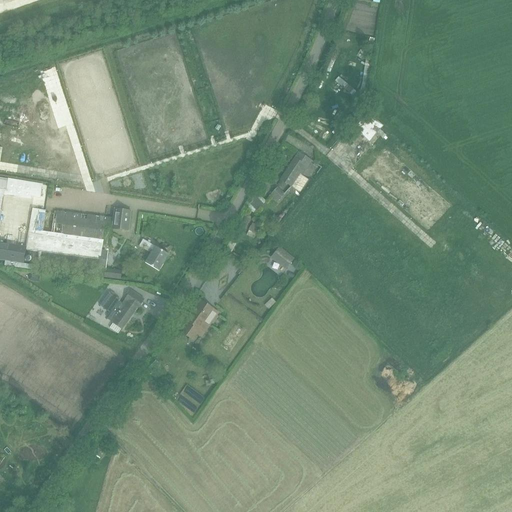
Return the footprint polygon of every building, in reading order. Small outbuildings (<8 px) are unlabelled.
[(321,54),(318,66),(324,68),(328,56),(321,54)] [(122,151),(122,160),(130,160),(130,151),(122,151)] [(312,161),(299,153),(295,158),(281,180),(292,187),(295,182),(296,182),(300,176),(301,177),(312,161)] [(0,187),(33,191),(35,179),(0,174),(0,187)] [(278,200),(284,195),(277,188),(271,194),(278,200)] [(41,236),(48,236),(108,244),(111,218),(45,210),(41,236)] [(128,230),(130,212),(116,210),(114,228),(128,230)] [(169,255),(155,246),(155,247),(143,240),(139,246),(151,253),(145,263),(159,271),(169,255)] [(0,244),(0,259),(24,263),(26,248),(0,244)] [(40,244),(38,261),(105,269),(107,252),(40,244)] [(292,261),(279,251),(272,260),(285,269),(292,261)] [(121,272),(106,270),(106,277),(120,278),(121,272)] [(109,292),(99,305),(106,310),(111,314),(108,318),(109,320),(122,329),(137,309),(138,309),(140,306),(143,301),(144,300),(131,291),(122,305),(119,303),(121,300),(115,296),(109,292)] [(188,322),(181,332),(192,340),(197,333),(201,337),(208,326),(209,325),(214,319),(218,313),(213,309),(208,306),(209,306),(201,300),(190,315),(193,316),(189,321),(187,320),(186,320),(188,322)]
